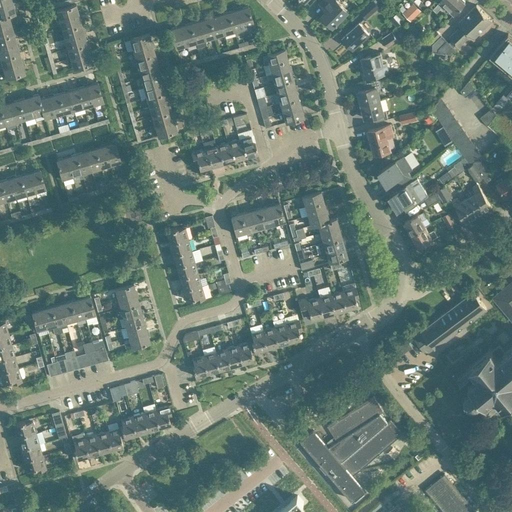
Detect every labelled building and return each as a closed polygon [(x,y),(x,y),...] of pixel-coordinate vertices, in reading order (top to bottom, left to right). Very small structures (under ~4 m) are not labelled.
[(338,22),(337,22),(340,19),(340,20),(344,16),(343,16),(348,11),(337,0),(323,0),(322,1),(329,8),(322,15),(322,16),(323,15),(333,25),(332,26),(336,23),(337,24),(338,22)] [(440,0),(441,0),(433,8),(437,12),(441,7),(442,8),(448,8),(449,9),(455,14),(460,8),(461,7),(464,3),(465,2),(463,0),(440,0)] [(374,1),(361,12),(366,18),(379,7),(374,1)] [(15,12),(13,2),(0,5),(0,16),(9,14),(15,12)] [(56,9),(59,19),(79,14),(76,4),(56,9)] [(477,5),(459,22),(462,25),(449,38),(459,47),(471,35),(474,38),(492,20),(477,5)] [(248,6),(238,9),(244,28),(253,25),(248,6)] [(244,28),(238,9),(228,11),(234,31),(244,28)] [(234,31),(228,11),(219,14),(225,33),(234,31)] [(0,26),(11,23),(9,14),(0,16),(0,26)] [(81,24),(79,14),(59,19),(62,29),(81,24)] [(225,33),(219,14),(209,17),(215,36),(225,33)] [(215,36),(209,17),(199,20),(205,39),(215,36)] [(205,39),(199,20),(190,22),(196,42),(205,39)] [(196,42),(190,22),(180,25),(186,45),(196,42)] [(369,33),(359,22),(343,37),(353,48),(369,33)] [(0,36),(14,33),(11,23),(0,26),(0,36)] [(84,33),(81,24),(62,29),(65,39),(84,33)] [(186,45),(180,25),(170,28),(176,47),(186,45)] [(437,31),(429,40),(433,43),(441,35),(437,31)] [(391,32),(381,38),(388,48),(398,42),(391,32)] [(0,47),(17,43),(14,33),(0,36),(0,47)] [(87,43),(84,33),(65,39),(68,48),(87,43)] [(130,39),(133,49),(152,43),(149,33),(130,39)] [(511,37),(508,34),(489,56),(511,74),(511,37)] [(456,51),(442,37),(433,46),(432,54),(451,55),(456,51)] [(229,50),(230,53),(240,51),(239,47),(235,48),(233,42),(227,44),(229,50)] [(0,57),(19,52),(17,43),(0,47),(0,57)] [(90,52),(87,43),(68,48),(70,58),(90,52)] [(155,53),(152,43),(133,49),(135,58),(155,53)] [(269,64),(287,59),(285,49),(285,48),(266,54),(268,60),(263,61),(264,66),(269,64)] [(22,62),(19,52),(0,57),(3,67),(22,62)] [(92,62),(90,52),(70,58),(73,68),(92,62)] [(364,79),(389,73),(387,63),(384,63),(381,52),(361,57),(364,67),(361,67),(364,79)] [(157,62),(155,53),(135,58),(138,68),(157,62)] [(290,68),(288,59),(287,59),(269,64),(271,74),(272,74),(290,68)] [(25,72),(22,62),(3,67),(6,77),(25,72)] [(160,72),(157,62),(138,68),(141,78),(160,72)] [(290,68),(272,74),(274,83),(293,78),(290,68)] [(163,82),(160,72),(141,78),(144,87),(163,82)] [(296,88),(293,78),(274,83),(277,93),(296,88)] [(358,91),(362,104),(380,100),(378,89),(381,88),(378,79),(364,83),(364,84),(366,83),(368,88),(358,91)] [(465,96),(477,88),(470,79),(460,90),(465,96)] [(97,82),(88,84),(93,104),(103,101),(97,82)] [(166,91),(163,82),(144,87),(146,97),(166,91)] [(93,104),(88,84),(78,87),(83,107),(93,104)] [(83,107),(78,87),(68,90),(74,109),(83,107)] [(254,89),(257,98),(261,97),(266,96),(263,87),(254,89)] [(298,97),(296,88),(277,93),(280,103),(298,97)] [(74,109),(68,90),(59,93),(64,112),(74,109)] [(168,101),(166,91),(146,97),(149,106),(168,101)] [(44,113),(39,98),(40,98),(38,93),(28,96),(34,116),(43,113),(44,113)] [(64,112),(59,93),(49,95),(55,115),(64,112)] [(55,115),(49,95),(40,98),(39,98),(44,113),(43,113),(45,118),(55,115)] [(34,116),(28,96),(19,99),(24,118),(34,116)] [(301,107),(298,97),(280,103),(282,112),(301,107)] [(436,114),(448,106),(441,97),(432,109),(436,114)] [(24,118),(19,99),(9,102),(15,121),(24,118)] [(383,111),(380,100),(362,104),(365,118),(375,115),(376,120),(374,121),(374,122),(388,118),(386,110),(383,111)] [(171,110),(168,101),(149,106),(152,116),(171,110)] [(15,121),(9,102),(0,104),(0,105),(5,124),(15,121)] [(439,120),(451,111),(448,106),(436,114),(439,120)] [(304,116),(301,107),(282,112),(285,122),(304,116)] [(497,114),(492,108),(480,117),(487,125),(497,114)] [(174,120),(171,110),(152,116),(155,125),(174,120)] [(443,125),(455,117),(451,111),(439,120),(443,125)] [(417,119),(415,112),(400,115),(402,123),(417,119)] [(249,121),(246,113),(233,116),(235,123),(235,125),(249,121)] [(271,126),(268,116),(262,118),(265,127),(271,126)] [(447,131),(459,122),(455,117),(443,125),(447,131)] [(177,130),(174,120),(155,125),(158,135),(177,130)] [(274,136),(285,134),(282,120),(271,122),(274,136)] [(451,136),(463,128),(459,122),(447,131),(451,136)] [(212,131),(210,123),(203,125),(198,126),(200,132),(201,135),(212,131)] [(374,153),(391,149),(387,136),(394,134),(391,124),(368,129),(368,130),(370,130),(372,136),(370,137),(374,153)] [(443,126),(436,130),(443,142),(445,146),(453,141),(443,126)] [(455,142),(467,134),(463,128),(451,136),(455,142)] [(50,135),(46,136),(45,133),(43,132),(39,133),(41,141),(51,139),(50,135)] [(39,133),(36,134),(35,135),(36,139),(31,140),(32,144),(41,141),(39,133)] [(458,147),(470,139),(467,134),(455,142),(458,147)] [(251,135),(239,139),(241,146),(243,146),(246,156),(258,153),(255,142),(253,143),(251,135)] [(21,143),(19,139),(13,141),(14,145),(12,146),(13,150),(22,147),(21,143)] [(246,156),(243,146),(241,146),(239,139),(227,142),(229,150),(231,149),(234,159),(246,156)] [(462,153),(474,145),(470,139),(458,147),(462,153)] [(115,142),(105,145),(110,164),(120,161),(115,142)] [(234,159),(231,149),(229,150),(227,142),(215,145),(217,153),(220,152),(223,163),(234,159)] [(110,164),(105,145),(95,148),(101,167),(110,164)] [(223,163),(220,152),(217,153),(215,145),(204,148),(206,156),(208,155),(211,166),(223,163)] [(466,158),(478,150),(474,145),(462,153),(466,158)] [(101,167),(95,148),(86,150),(91,170),(101,167)] [(211,166),(208,155),(206,156),(204,148),(191,152),(194,162),(197,161),(199,169),(211,166)] [(91,170),(86,150),(76,153),(82,172),(91,170)] [(482,156),(478,150),(466,158),(470,164),(473,162),(479,157),(482,156)] [(82,172),(76,153),(66,156),(72,175),(82,172)] [(380,169),(379,170),(386,181),(387,181),(390,179),(396,187),(412,177),(408,171),(413,168),(404,155),(380,170),(380,169)] [(72,175),(66,156),(57,159),(62,178),(72,175)] [(479,157),(473,162),(473,163),(483,177),(490,172),(479,157)] [(483,177),(473,163),(473,162),(470,164),(471,165),(467,167),(476,181),(483,177)] [(40,169),(30,172),(35,191),(45,188),(40,169)] [(448,169),(439,176),(445,184),(454,177),(448,169)] [(501,173),(494,178),(502,191),(506,196),(507,196),(508,197),(511,194),(511,178),(510,175),(509,175),(506,170),(501,173)] [(35,191),(30,172),(20,174),(26,194),(35,191)] [(26,194),(20,174),(11,177),(16,197),(26,194)] [(16,197),(11,177),(1,180),(7,199),(16,197)] [(390,194),(397,206),(397,205),(401,203),(406,212),(408,211),(422,200),(428,195),(417,178),(410,182),(391,194),(390,194)] [(107,187),(107,186),(106,183),(96,186),(97,189),(98,193),(108,190),(107,187)] [(476,192),(468,197),(479,214),(492,205),(478,183),(473,187),(476,192)] [(436,190),(437,191),(443,202),(452,197),(445,185),(436,190)] [(321,190),(302,196),(305,206),(323,200),(321,190)] [(449,212),(443,202),(437,191),(425,198),(429,205),(437,200),(443,211),(440,212),(442,216),(449,212)] [(466,222),(479,214),(468,197),(460,202),(457,197),(452,200),(466,222)] [(326,210),(323,200),(305,206),(307,215),(326,210)] [(279,202),(269,205),(275,223),(285,221),(279,202)] [(275,223),(269,205),(260,207),(265,226),(275,223)] [(41,209),(40,206),(35,208),(36,211),(31,212),(32,216),(42,213),(41,209)] [(265,226),(260,207),(250,210),(255,229),(265,226)] [(255,229),(250,210),(241,213),(246,232),(255,229)] [(329,219),(326,210),(307,215),(310,225),(317,223),(329,220),(329,219)] [(427,217),(423,211),(404,222),(412,234),(425,226),(422,220),(427,217)] [(456,224),(449,212),(442,216),(449,228),(456,224)] [(246,232),(241,213),(231,215),(236,234),(246,232)] [(336,217),(329,219),(329,220),(317,223),(320,233),(339,227),(336,217)] [(429,232),(425,226),(412,234),(419,246),(438,235),(434,229),(429,232)] [(166,230),(170,243),(178,241),(178,243),(189,240),(185,227),(177,229),(177,227),(166,230)] [(342,237),(339,227),(320,233),(323,242),(342,237)] [(342,237),(323,242),(316,244),(318,254),(326,252),(345,247),(342,237)] [(192,252),(189,240),(178,243),(178,241),(170,243),(173,255),(181,252),(182,254),(192,252)] [(347,256),(345,247),(326,252),(328,261),(328,262),(347,256)] [(303,248),(301,249),(296,250),(299,259),(305,257),(303,248)] [(195,263),(192,252),(182,254),(181,252),(173,255),(177,266),(185,264),(185,266),(195,263)] [(300,263),(302,269),(314,266),(312,259),(300,263)] [(198,275),(195,263),(185,266),(185,264),(177,266),(180,278),(188,275),(188,277),(198,275)] [(214,274),(225,270),(222,264),(211,268),(214,274)] [(149,274),(140,277),(143,286),(152,283),(149,274)] [(202,286),(198,275),(188,277),(188,275),(180,278),(183,289),(191,287),(192,289),(202,286)] [(229,282),(231,282),(229,277),(224,278),(225,280),(216,282),(219,294),(231,290),(229,282)] [(511,280),(500,291),(499,305),(511,321),(511,341),(503,349),(499,344),(493,349),(492,348),(491,349),(490,348),(488,350),(489,351),(471,365),(470,365),(469,366),(470,367),(469,368),(469,369),(457,379),(464,388),(466,387),(468,389),(467,389),(469,390),(467,392),(465,391),(464,393),(465,394),(464,396),(463,396),(463,398),(464,397),(465,400),(464,401),(465,403),(466,402),(468,404),(467,405),(468,406),(469,405),(471,407),(472,408),(473,408),(473,406),(476,406),(477,407),(478,406),(477,405),(480,404),(481,404),(483,406),(481,407),(488,417),(501,407),(502,407),(503,406),(504,407),(505,406),(504,405),(511,398),(511,280)] [(115,288),(117,298),(136,293),(133,283),(115,288)] [(205,298),(202,286),(192,289),(191,287),(183,289),(186,300),(194,297),(195,301),(205,298)] [(356,286),(342,290),(344,298),(343,298),(345,309),(357,305),(355,297),(358,296),(356,286)] [(345,309),(343,298),(344,298),(342,290),(331,293),(333,301),(331,302),(334,312),(345,309)] [(413,336),(426,354),(487,308),(473,290),(413,336)] [(139,302),(136,293),(117,298),(120,307),(139,302)] [(334,312),(331,302),(333,301),(331,293),(319,297),(321,305),(319,305),(322,315),(334,312)] [(90,295),(80,297),(85,316),(95,313),(90,295)] [(85,316),(80,297),(70,300),(76,319),(85,316)] [(322,315),(319,305),(321,305),(319,297),(308,300),(307,297),(298,300),(302,316),(309,314),(310,318),(322,315)] [(70,300),(61,303),(66,322),(76,319),(70,300)] [(297,301),(292,303),(294,312),(300,310),(297,301)] [(142,312),(139,302),(120,307),(123,317),(142,312)] [(61,303),(51,306),(59,332),(63,331),(62,327),(67,326),(66,322),(61,303)] [(51,306),(42,308),(47,327),(52,325),(55,333),(59,332),(51,306)] [(47,327),(42,308),(32,311),(37,330),(47,327)] [(144,321),(142,312),(123,317),(126,327),(144,321)] [(288,331),(286,323),(284,317),(273,320),(274,326),(276,334),(274,334),(277,345),(289,341),(286,331),(288,331)] [(255,323),(257,328),(268,324),(267,319),(255,323)] [(299,319),(286,323),(288,331),(286,331),(289,341),(301,338),(298,330),(302,329),(299,319)] [(0,332),(0,333),(1,335),(8,333),(5,321),(0,322),(0,332)] [(147,331),(144,321),(126,327),(128,336),(147,331)] [(220,323),(208,327),(210,332),(221,329),(220,323)] [(277,345),(274,334),(276,334),(274,326),(263,329),(265,337),(263,338),(266,348),(277,345)] [(208,327),(204,328),(197,330),(199,335),(210,332),(208,327)] [(266,348),(263,338),(265,337),(263,329),(251,333),(253,341),(251,341),(254,351),(266,348)] [(185,333),(183,339),(183,340),(183,342),(199,337),(199,335),(197,330),(190,332),(185,333)] [(150,341),(147,331),(128,336),(131,346),(150,341)] [(11,344),(8,333),(1,335),(0,333),(0,332),(0,345),(3,344),(4,346),(11,344)] [(103,341),(99,342),(98,340),(93,341),(95,350),(99,349),(102,361),(108,359),(103,341)] [(251,351),(254,351),(251,341),(238,345),(240,352),(239,352),(241,363),(253,359),(251,351)] [(15,356),(11,344),(4,346),(3,344),(0,345),(0,357),(7,356),(7,358),(15,356)] [(241,363),(239,352),(240,352),(238,345),(227,348),(229,355),(227,356),(230,366),(241,363)] [(477,345),(472,348),(477,354),(481,351),(477,345)] [(215,359),(217,359),(215,351),(214,346),(202,349),(204,354),(206,362),(204,362),(207,373),(218,369),(215,359)] [(230,366),(227,356),(229,355),(227,348),(215,351),(217,359),(215,359),(218,369),(230,366)] [(65,353),(66,358),(70,357),(75,355),(74,349),(64,352),(64,353),(65,353)] [(99,349),(95,350),(93,350),(96,363),(102,361),(99,349)] [(93,350),(87,352),(91,364),(96,363),(93,350)] [(91,364),(87,352),(81,354),(85,366),(91,364)] [(81,354),(76,355),(79,368),(85,366),(81,354)] [(207,373),(204,362),(206,362),(204,354),(192,357),(192,359),(189,360),(190,366),(192,366),(195,376),(207,373)] [(76,355),(75,355),(70,357),(73,369),(79,368),(76,355)] [(18,368),(15,356),(7,358),(7,356),(0,357),(0,370),(10,368),(11,370),(18,368)] [(73,369),(70,357),(66,358),(64,359),(67,371),(73,369)] [(67,371),(64,359),(58,360),(62,372),(67,371)] [(62,372),(58,360),(56,361),(52,362),(56,374),(62,372)] [(56,374),(52,362),(46,363),(50,376),(56,374)] [(22,381),(18,368),(11,370),(10,368),(0,370),(0,371),(3,382),(11,380),(12,383),(22,381)] [(154,375),(157,387),(164,385),(161,373),(154,375)] [(370,461),(368,459),(378,450),(380,452),(397,438),(395,435),(400,431),(402,433),(403,433),(391,419),(388,421),(381,413),(383,410),(373,395),(373,396),(374,398),(369,401),(367,399),(349,411),(350,413),(339,421),(337,419),(327,425),(337,440),(328,446),(314,428),(301,439),(321,463),(320,464),(326,471),(327,470),(352,500),(365,489),(353,475),(370,461)] [(150,407),(161,403),(160,398),(148,402),(150,407)] [(169,405),(156,408),(158,416),(156,417),(159,427),(171,424),(168,416),(172,415),(169,405)] [(159,427),(156,417),(158,416),(156,408),(144,412),(147,419),(144,420),(147,430),(159,427)] [(51,413),(55,426),(63,424),(59,410),(51,413)] [(147,430),(144,420),(147,419),(144,412),(133,415),(135,423),(133,423),(136,434),(147,430)] [(136,434),(133,423),(135,423),(133,415),(121,418),(123,426),(121,426),(124,436),(124,437),(136,434)] [(14,423),(17,435),(28,433),(28,434),(36,432),(32,420),(25,422),(24,420),(14,423)] [(66,436),(63,424),(55,426),(58,438),(66,436)] [(121,437),(124,436),(121,426),(108,430),(110,438),(108,438),(111,449),(123,445),(121,437)] [(111,449),(108,438),(110,438),(108,430),(97,433),(99,441),(97,442),(100,452),(111,449)] [(39,443),(36,432),(28,434),(28,433),(17,435),(21,447),(31,444),(31,445),(39,443)] [(100,452),(97,442),(99,441),(97,433),(85,436),(87,444),(85,445),(88,455),(100,452)] [(88,455),(85,445),(87,444),(85,436),(73,440),(75,447),(73,448),(76,458),(88,455)] [(42,455),(39,443),(31,445),(31,444),(21,447),(24,458),(34,455),(35,457),(42,455)] [(46,468),(42,455),(35,457),(34,455),(24,458),(27,470),(35,467),(36,471),(46,468)] [(445,473),(438,479),(444,485),(449,491),(455,486),(445,473)] [(438,479),(426,489),(431,495),(444,485),(438,479)] [(444,485),(431,495),(436,501),(449,491),(444,485)] [(455,486),(449,491),(454,497),(459,504),(465,498),(455,486)] [(449,491),(436,501),(441,508),(454,497),(449,491)] [(300,511),(297,508),(300,505),(304,502),(298,495),(279,511),(281,511),(300,511)] [(454,497),(441,508),(444,511),(448,511),(453,509),(459,504),(454,497)] [(459,504),(453,509),(455,511),(461,511),(470,505),(465,498),(459,504)] [(410,511),(401,500),(395,506),(400,511),(410,511)] [(22,511),(20,503),(7,506),(8,511),(22,511)]
